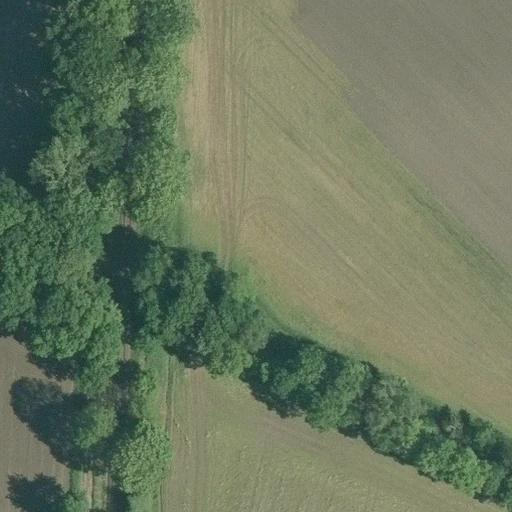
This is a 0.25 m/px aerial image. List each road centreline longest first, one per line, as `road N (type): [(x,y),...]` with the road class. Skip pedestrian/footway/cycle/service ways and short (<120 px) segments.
road 1 (track): [(84,511),(103,0)]
road 2 (track): [(511,464),(182,295)]
